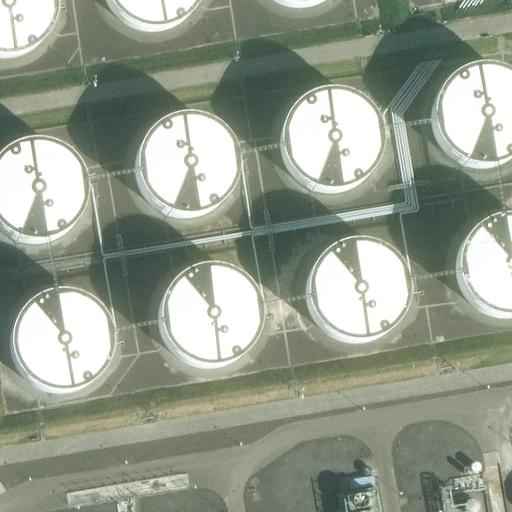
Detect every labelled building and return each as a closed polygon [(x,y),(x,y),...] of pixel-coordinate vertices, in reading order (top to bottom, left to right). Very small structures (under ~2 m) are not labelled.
[(0,0),(0,69),(27,60),(47,35),(50,5),(47,0),(0,0)] [(110,31),(146,43),(176,33),(196,8),(196,0),(91,0),(91,5),(110,31)] [(253,0),(258,7),(294,19),(324,9),(331,0),(253,0)] [(436,167),(473,179),(503,169),(511,157),(511,87),(488,72),(456,71),(431,86),(417,112),(418,141),(436,167)] [(289,194),(325,206),(355,196),(375,171),(378,141),(366,115),(340,98),(308,97),(283,112),(269,139),(270,168),(289,194)] [(142,218),(179,230),(209,220),(229,195),(232,165),(220,140),(194,122),(162,122),(137,137),(123,163),(124,192),(142,218)] [(0,246),(30,256),(60,246),(80,221),(82,191),(71,166),(45,148),(13,147),(0,155),(0,246)] [(461,315),(498,327),(511,322),(511,219),(481,219),(456,234),(442,260),(443,289),(461,315)] [(316,343),(352,355),(382,345),(402,319),(405,290),(393,264),(367,247),(336,246),(311,261),(296,287),(298,317),(316,343)] [(168,369),(205,381),(235,371),(255,346),(257,316),(246,291),(220,273),(188,273),(163,288),(149,314),(150,343),(168,369)] [(0,368),(16,392),(52,404),(82,394),(102,369),(105,339),(93,314),(68,296),(36,295),(11,310),(0,330),(0,368)] [(378,511),(375,491),(337,498),(339,511),(378,511)]
